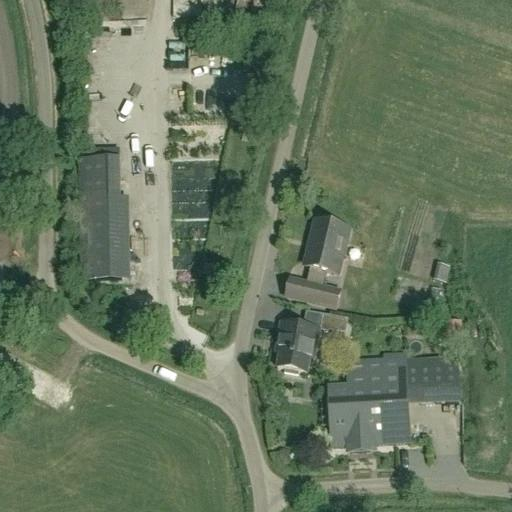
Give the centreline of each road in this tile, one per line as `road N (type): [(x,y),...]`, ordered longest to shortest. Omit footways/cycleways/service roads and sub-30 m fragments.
road 1 (unclassified): [(235,398),(85,339),(54,310),(46,281),(44,77),(31,0)]
road 2 (unclassified): [(235,398),(318,0)]
road 3 (unclassified): [(511,491),(398,484),(261,494)]
